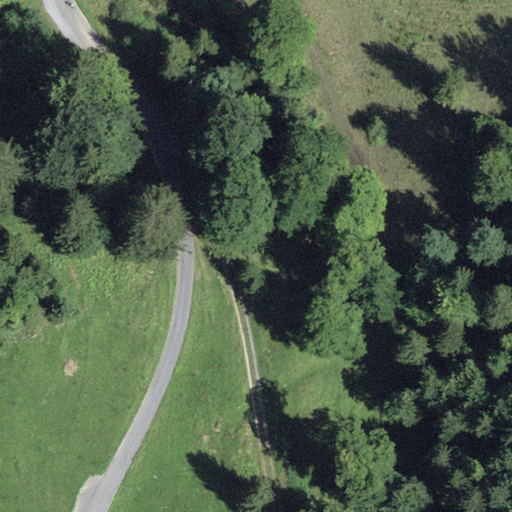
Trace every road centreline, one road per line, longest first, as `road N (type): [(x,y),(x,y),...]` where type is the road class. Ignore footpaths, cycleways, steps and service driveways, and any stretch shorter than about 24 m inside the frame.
road 1 (unclassified): [(98,511),(168,362),(188,243),(175,150),(65,0)]
road 2 (track): [(175,150),(234,263),(281,511)]
